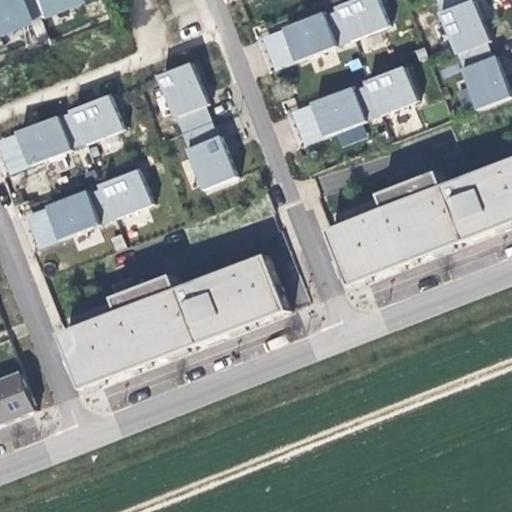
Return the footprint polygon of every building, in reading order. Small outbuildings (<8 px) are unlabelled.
[(0,0),(0,30),(39,15),(33,0),(0,0)] [(77,0),(33,0),(39,15),(77,0)] [(393,26),(382,0),(367,0),(364,1),(343,10),(344,11),(355,41),(393,26)] [(475,4),(473,0),(440,0),(446,15),(475,4)] [(482,13),(478,3),(475,4),(446,15),(461,54),(490,42),(493,41),(485,20),(482,13)] [(355,41),(344,11),(328,17),(328,15),(305,24),(298,27),(289,30),(302,62),(355,41)] [(269,38),(280,70),(299,63),(287,31),(269,38)] [(497,60),(490,42),(461,54),(467,71),(497,60)] [(504,69),(500,58),(497,60),(467,71),(482,109),(511,97),(511,90),(506,76),(504,69)] [(205,88),(197,66),(166,78),(180,118),(210,107),(212,106),(208,94),(205,88)] [(422,100),(410,69),(399,73),(393,75),(371,84),(372,86),(384,115),(422,100)] [(384,115),(372,86),(357,92),(357,90),(344,95),(334,98),(328,101),(318,105),(330,136),(384,115)] [(128,130),(115,97),(105,101),(98,104),(77,113),(88,143),(89,145),(128,130)] [(298,113),(309,144),(328,138),(316,106),(298,113)] [(186,134),(216,124),(210,107),(180,118),(186,134)] [(74,149),(88,143),(77,113),(63,118),(47,124),(39,127),(33,130),(23,133),(36,166),(75,150),(74,149)] [(222,140),(216,124),(186,134),(193,151),(222,140)] [(22,133),(1,141),(14,175),(35,167),(22,133)] [(230,151),(226,138),(222,140),(193,151),(207,190),(240,178),(233,157),(230,151)] [(333,232),(355,288),(457,248),(511,227),(511,163),(449,188),(444,174),(384,197),(389,211),(333,232)] [(156,204),(144,173),(135,176),(128,179),(106,187),(107,189),(118,219),(156,204)] [(118,219),(107,189),(93,195),(92,193),(69,202),(63,204),(53,208),(65,240),(118,219)] [(51,208),(31,216),(44,249),(64,241),(51,208)] [(68,335),(90,392),(196,350),(295,312),(273,256),(184,290),(178,277),(119,300),(124,313),(68,335)] [(40,410),(26,374),(0,384),(0,392),(11,422),(27,416),(40,410)] [(0,426),(11,422),(0,392),(0,426)]
